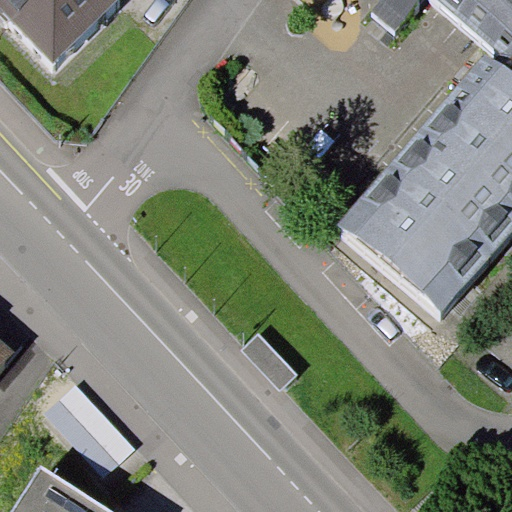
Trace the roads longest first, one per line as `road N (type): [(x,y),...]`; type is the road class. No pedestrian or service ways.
road 1 (residential): [(162,108),(443,390),(511,420)]
road 2 (primary): [(48,240),(301,511)]
road 3 (residential): [(162,108),(48,240)]
road 4 (residential): [(233,0),(162,108)]
